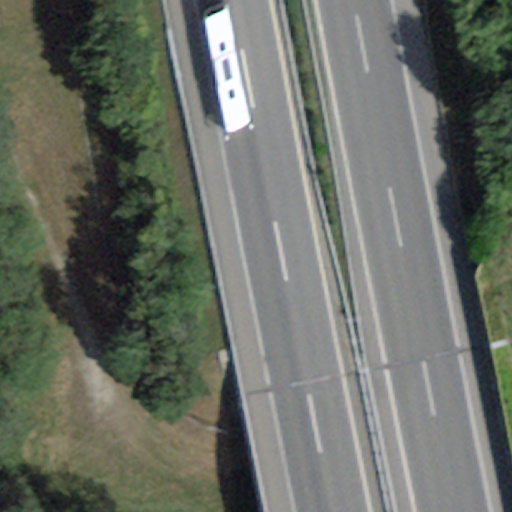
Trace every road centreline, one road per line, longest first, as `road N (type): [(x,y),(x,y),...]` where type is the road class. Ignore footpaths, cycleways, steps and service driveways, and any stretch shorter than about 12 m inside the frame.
road 1 (track): [(511,407),(117,490),(26,0)]
road 2 (motorway): [(226,0),(327,511)]
road 3 (motorway): [(443,511),(346,0)]
